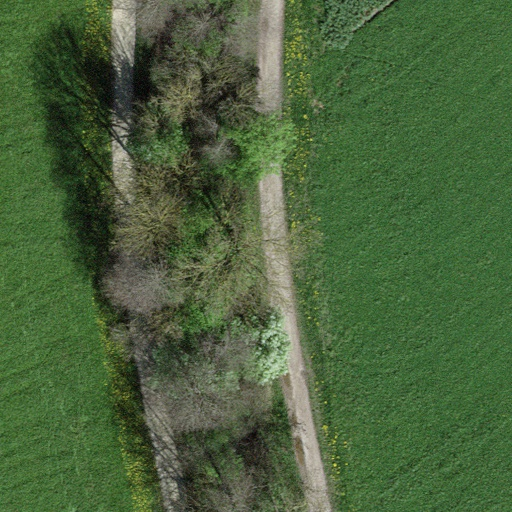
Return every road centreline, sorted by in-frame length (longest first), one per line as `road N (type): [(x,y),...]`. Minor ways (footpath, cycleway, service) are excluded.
road 1 (track): [(268,0),(262,29),(340,511)]
road 2 (track): [(172,511),(118,150),(121,0)]
